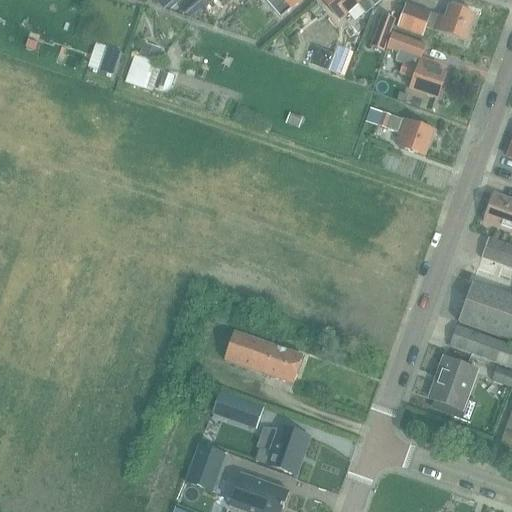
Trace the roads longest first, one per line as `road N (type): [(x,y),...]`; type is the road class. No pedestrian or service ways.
road 1 (tertiary): [(373,444),(511,64)]
road 2 (residential): [(511,494),(373,444)]
